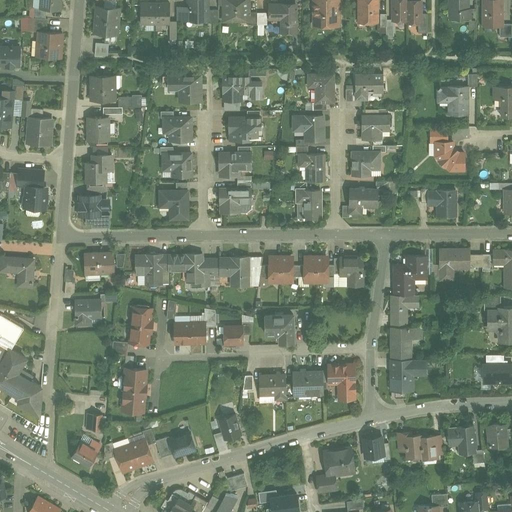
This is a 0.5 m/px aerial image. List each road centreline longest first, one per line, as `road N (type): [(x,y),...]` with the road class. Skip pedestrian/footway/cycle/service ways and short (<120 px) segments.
road 1 (residential): [(121,511),(151,482),(371,419)]
road 2 (residential): [(161,359),(370,348)]
road 3 (residential): [(68,158),(80,0)]
road 4 (residential): [(49,392),(61,239)]
road 5 (residential): [(203,240),(61,239)]
road 6 (residential): [(371,419),(511,403)]
road 7 (residential): [(335,238),(203,240)]
road 8 (residential): [(511,235),(387,237)]
road 9 (residential): [(203,119),(203,240)]
